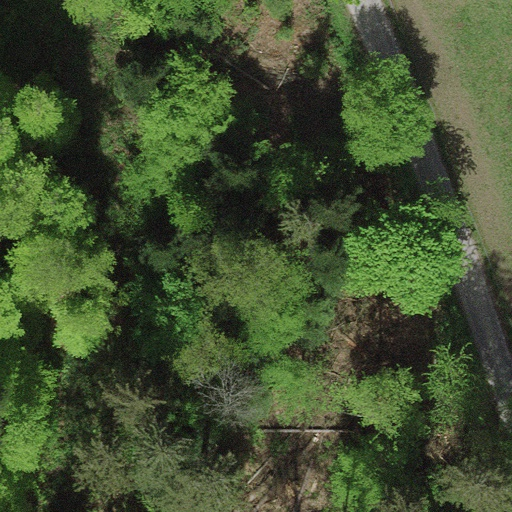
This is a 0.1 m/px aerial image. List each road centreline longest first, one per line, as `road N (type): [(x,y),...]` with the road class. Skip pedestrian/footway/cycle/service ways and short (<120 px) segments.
road 1 (track): [(2,0),(38,98),(0,495)]
road 2 (unclassified): [(511,378),(358,0)]
